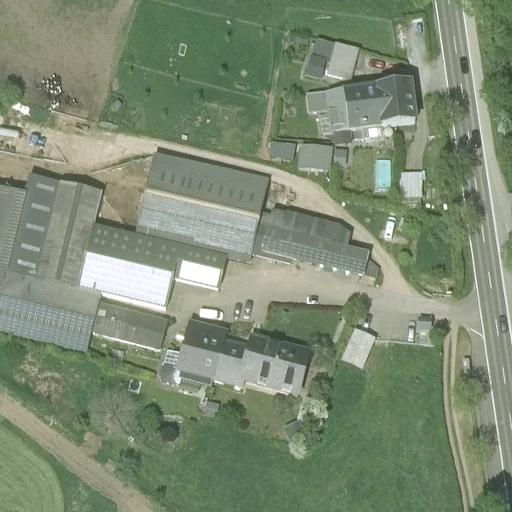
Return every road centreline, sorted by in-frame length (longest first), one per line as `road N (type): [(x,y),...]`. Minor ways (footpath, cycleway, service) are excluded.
road 1 (secondary): [(447,0),(511,437)]
road 2 (track): [(466,511),(452,307)]
